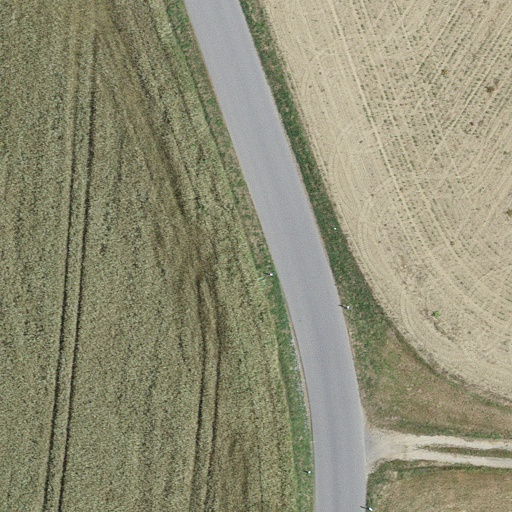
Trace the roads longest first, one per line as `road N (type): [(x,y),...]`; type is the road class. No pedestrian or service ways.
road 1 (residential): [(214,0),(352,454),(347,511)]
road 2 (track): [(511,466),(352,454)]
